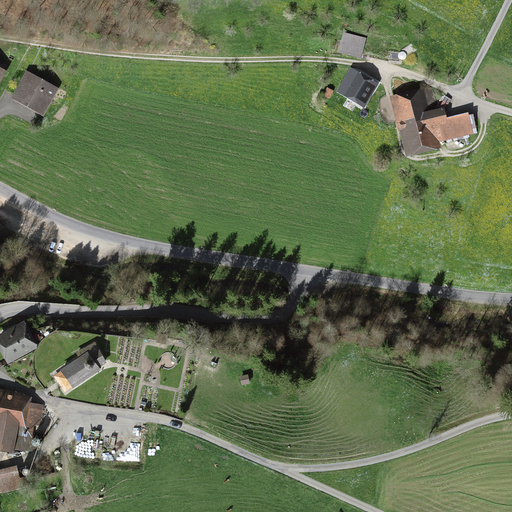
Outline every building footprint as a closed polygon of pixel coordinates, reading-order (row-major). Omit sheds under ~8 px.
[(362,56),(363,51),(390,57),(395,38),(368,32),(366,38),(346,33),(342,51),(362,56)] [(377,81),(362,72),(360,76),(352,71),(342,88),(364,100),(370,90),(371,90),(377,81)] [(28,74),(16,96),(42,111),(54,89),(28,74)] [(439,111),(433,89),(425,89),(399,96),(413,148),(434,143),(433,140),(473,130),(469,115),(448,121),(445,109),(439,111)] [(9,356),(29,346),(32,341),(25,327),(1,340),(9,356)] [(62,371),(63,372),(57,376),(65,389),(72,385),(72,386),(99,368),(98,366),(106,361),(94,343),(80,352),(83,357),(62,371)] [(249,373),(240,375),(242,384),(250,383),(249,373)] [(0,448),(11,451),(11,450),(32,451),(39,445),(39,444),(38,445),(37,445),(36,446),(35,445),(34,445),(33,445),(32,444),(32,443),(32,442),(32,441),(32,440),(32,439),(33,438),(33,437),(33,431),(35,426),(39,426),(43,405),(26,402),(26,400),(0,395),(0,448)] [(0,492),(26,486),(24,479),(16,481),(13,469),(0,472),(0,492)]
